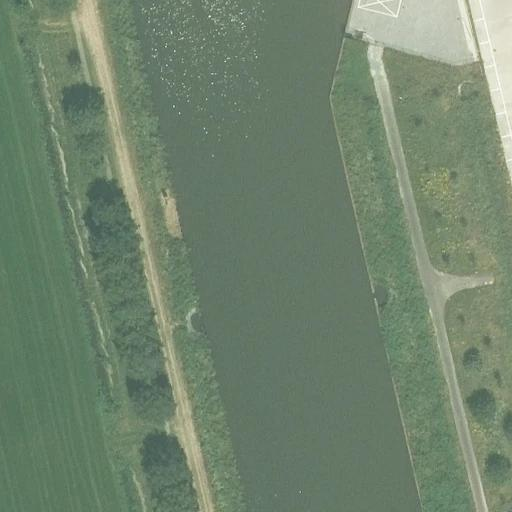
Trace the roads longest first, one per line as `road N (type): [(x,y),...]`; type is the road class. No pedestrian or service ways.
road 1 (track): [(88,0),(204,511)]
road 2 (unclassified): [(482,511),(375,54)]
